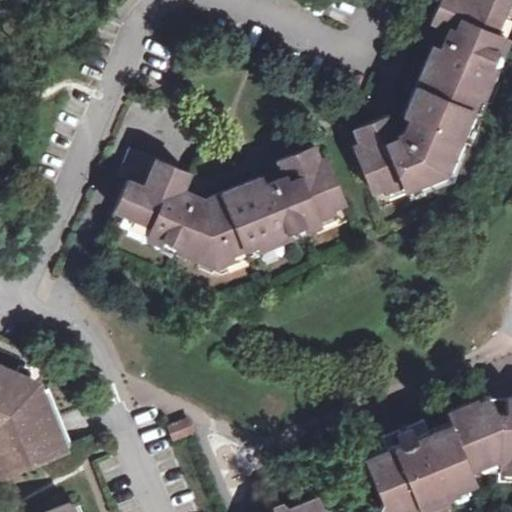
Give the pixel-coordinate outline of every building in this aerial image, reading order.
[(507,120),(511,108),(511,0),(440,0),(394,114),(218,185),(141,152),(101,246),(221,298),(285,273),(288,265),(469,192),(471,188),(499,122),(507,120)] [(28,382),(20,379),(0,370),(2,364),(0,363),(0,464),(53,443),(41,415),(45,413),(33,383),(28,382)] [(511,397),(486,397),(451,411),(455,423),(438,429),(438,427),(430,430),(424,433),(424,436),(417,438),(413,428),(406,425),(401,429),(398,434),(401,446),(393,448),(393,445),(386,447),(378,450),(378,454),(365,459),(386,511),(490,511),(499,508),(511,509),(511,397)] [(171,435),(190,427),(186,417),(167,425),(171,435)] [(424,433),(430,430),(425,418),(406,425),(413,428),(417,438),(424,436),(424,433)] [(398,434),(401,429),(381,435),(386,447),(393,445),(393,448),(401,446),(398,434)] [(328,511),(319,507),(316,500),(292,510),(287,506),(282,506),(277,501),(257,509),(255,511),(328,511)]
